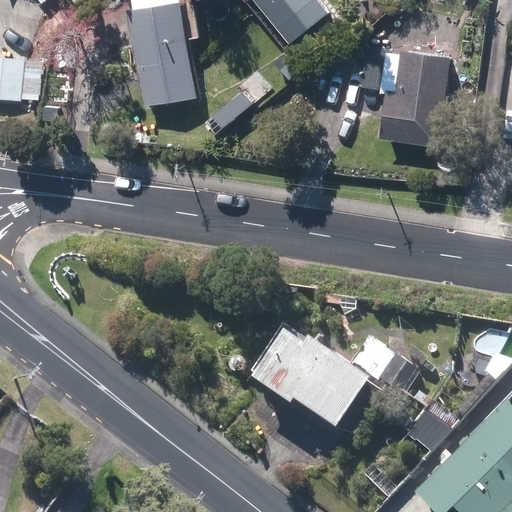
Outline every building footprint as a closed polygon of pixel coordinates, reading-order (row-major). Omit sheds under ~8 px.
[(231,0),(227,4),(239,19),(255,6),(250,0),(231,0)] [(258,0),(294,44),(333,12),(322,0),(258,0)] [(140,9),(153,105),(204,97),(191,2),(140,9)] [(389,138),(447,147),(462,57),(413,49),(413,54),(376,47),(370,85),(398,90),(389,138)] [(0,98),(25,101),(31,59),(0,55),(0,98)] [(464,71),(475,72),(477,57),(465,56),(464,71)] [(356,357),(316,330),(312,335),(294,323),(261,370),(298,395),(301,391),(341,420),(375,370),(406,392),(423,369),(372,333),(356,357)] [(489,369),(499,377),(511,364),(502,355),(489,369)] [(511,399),(422,490),(443,511),(445,511),(456,501),(458,500),(470,511),(479,511),(511,480),(511,399)] [(432,449),(460,417),(440,400),(412,432),(432,449)] [(371,474),(392,496),(401,488),(380,466),(371,474)]
